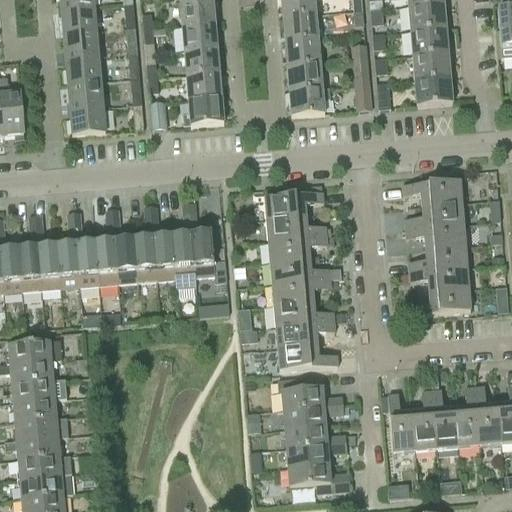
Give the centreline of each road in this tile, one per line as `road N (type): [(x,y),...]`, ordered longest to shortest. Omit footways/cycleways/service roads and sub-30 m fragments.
road 1 (residential): [(57,183),(261,167)]
road 2 (residential): [(356,160),(372,357)]
road 3 (residential): [(482,150),(469,0)]
road 4 (residential): [(372,357),(511,345)]
road 5 (residential): [(373,494),(366,386),(372,357)]
road 6 (residential): [(57,183),(46,52)]
road 7 (residential): [(229,0),(237,101),(257,120)]
road 8 (residential): [(356,160),(482,150)]
road 9 (residential): [(257,120),(273,100),(265,0)]
